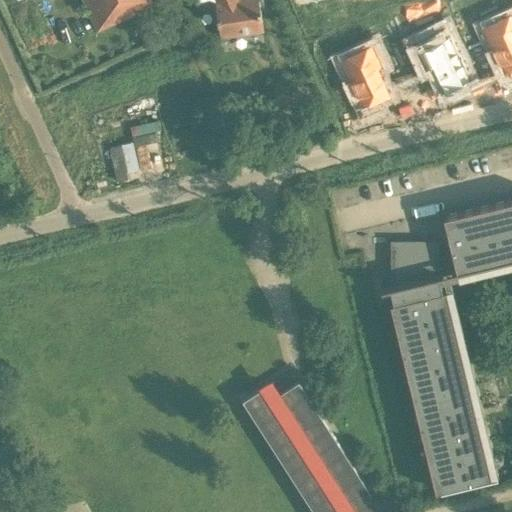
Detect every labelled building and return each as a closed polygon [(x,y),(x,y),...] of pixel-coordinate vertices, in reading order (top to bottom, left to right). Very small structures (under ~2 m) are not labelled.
[(84,0),(98,29),(160,0),(84,0)] [(220,0),(215,1),(221,36),(263,29),(258,0),(220,0)] [(463,0),(454,0),(451,2),(456,13),(467,8),(463,0)] [(393,11),(382,16),(387,27),(398,22),(393,11)] [(502,34),(478,45),(495,81),(511,73),(511,55),(508,47),(511,45),(511,24),(511,21),(499,27),(502,34)] [(332,32),(321,37),(326,48),(337,43),(332,32)] [(430,50),(406,62),(423,98),(447,87),(436,63),(448,58),(439,38),(427,43),(430,50)] [(360,70),(336,81),(352,117),(377,106),(366,83),(378,77),(368,57),(356,63),(360,70)] [(511,198),(444,214),(458,270),(511,256),(511,198)] [(439,242),(390,243),(391,286),(439,274),(439,242)] [(439,274),(391,286),(394,299),(391,300),(436,488),(440,487),(441,488),(491,476),(475,409),(446,287),(443,288),(439,274)] [(268,383),(248,395),(322,511),(378,511),(295,382),(276,394),(268,383)]
